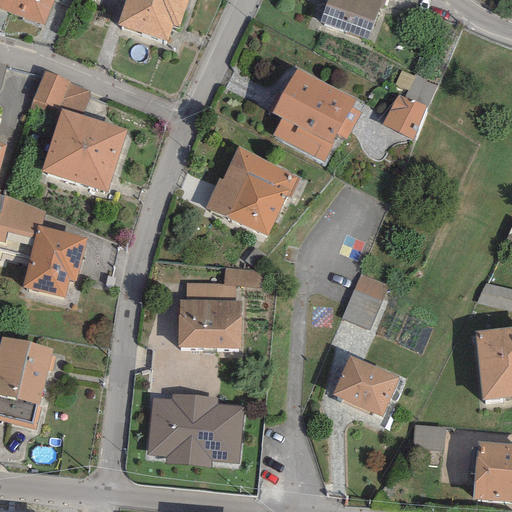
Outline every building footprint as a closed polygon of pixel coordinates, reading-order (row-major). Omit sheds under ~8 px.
[(0,0),(0,10),(42,26),(51,0),(0,0)] [(129,0),(121,29),(167,43),(179,0),(129,0)] [(329,0),(322,22),(367,37),(380,0),(329,0)] [(0,123),(11,67),(0,64),(0,123)] [(43,75),(34,100),(57,108),(66,83),(43,75)] [(302,75),(270,135),(324,163),(355,103),(302,75)] [(401,95),(384,127),(408,140),(426,108),(401,95)] [(63,111),(40,176),(105,199),(124,132),(63,111)] [(236,153),(210,212),(271,238),(296,179),(236,153)] [(45,214),(0,197),(0,243),(4,245),(8,235),(34,240),(37,229),(41,230),(45,214)] [(34,240),(21,292),(70,304),(86,243),(41,230),(37,229),(34,240)] [(387,287),(360,275),(340,319),(367,331),(387,287)] [(511,310),(511,289),(484,282),(479,301),(511,310)] [(179,302),(177,349),(239,351),(240,304),(179,302)] [(487,400),(511,397),(511,333),(479,338),(487,400)] [(1,341),(0,346),(0,421),(33,431),(49,353),(1,341)] [(350,359),(333,401),(380,420),(397,378),(350,359)] [(244,403),(152,394),(145,462),(237,471),(244,403)] [(511,449),(481,445),(472,498),(511,504),(511,449)]
